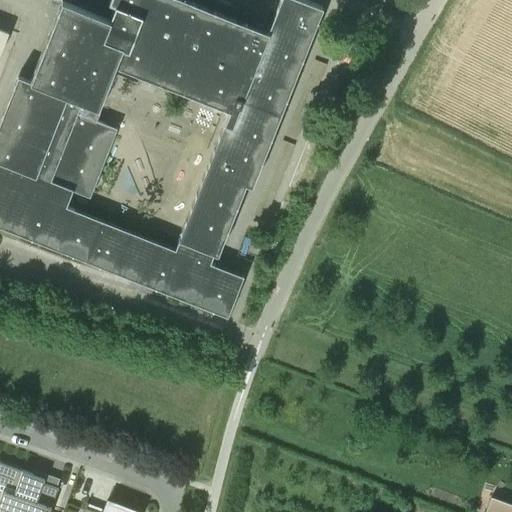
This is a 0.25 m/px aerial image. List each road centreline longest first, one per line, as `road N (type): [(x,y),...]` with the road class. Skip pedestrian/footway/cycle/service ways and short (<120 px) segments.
road 1 (unclassified): [(250,364),(441,0)]
road 2 (unknown): [(250,364),(0,262)]
road 3 (residential): [(175,511),(172,485),(160,472),(0,416)]
